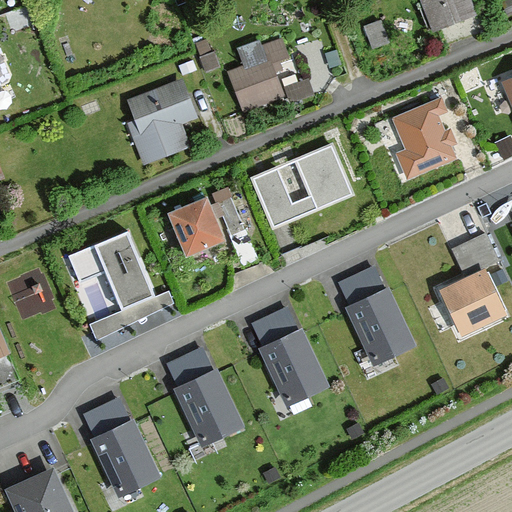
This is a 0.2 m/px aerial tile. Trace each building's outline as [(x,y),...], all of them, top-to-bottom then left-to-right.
[(418,0),(431,36),(476,19),(469,0),(418,0)] [(229,78),(243,114),(285,99),(265,45),(238,55),(245,73),(229,78)] [(511,82),(503,86),(511,107),(511,82)] [(127,131),(141,169),(189,151),(180,128),(196,122),(182,86),(126,107),(134,128),(127,131)] [(397,158),(409,184),(456,163),(451,151),(455,149),(450,137),(445,139),(437,121),(447,116),(441,104),(392,126),(405,155),(397,158)] [(332,146),(251,182),(275,233),(355,197),(332,146)] [(171,217),(189,260),(230,243),(211,200),(171,217)] [(469,266),(503,253),(493,228),(459,241),(469,266)] [(89,330),(96,345),(175,311),(169,296),(157,302),(129,237),(70,263),(81,287),(105,276),(122,315),(89,330)] [(486,273),(440,296),(462,342),(509,319),(486,273)] [(388,292),(345,312),(374,373),(417,352),(388,292)] [(303,332),(259,354),(286,410),(331,388),(303,332)] [(0,335),(0,364),(10,360),(0,335)] [(217,373),(174,394),(204,456),(248,434),(217,373)] [(133,424),(91,444),(119,503),(161,483),(133,424)] [(72,511),(55,472),(5,494),(12,511),(72,511)]
